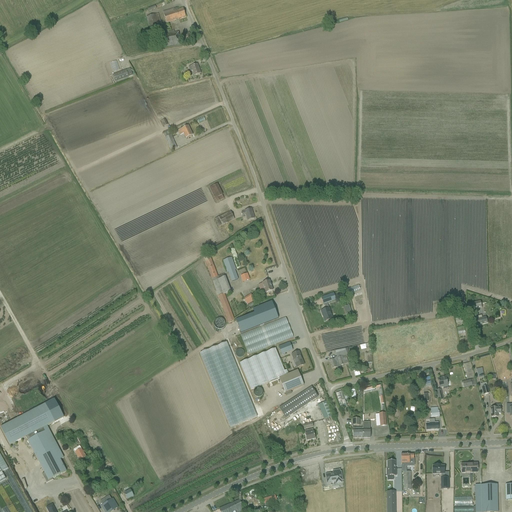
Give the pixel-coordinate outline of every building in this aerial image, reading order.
[(87,8),(89,14),(98,11),(95,4),(87,8)] [(167,23),(181,19),(186,17),(183,9),(177,11),(176,8),(164,12),(167,23)] [(146,18),(151,35),(161,32),(156,14),(146,18)] [(163,34),(165,47),(180,45),(178,32),(174,33),(174,31),(166,32),(166,34),(163,34)] [(186,45),(188,44),(193,42),(189,33),(185,34),(184,35),(185,37),(183,38),(186,45)] [(194,76),(196,75),(200,74),(197,64),(189,67),(190,72),(192,71),(194,76)] [(129,78),(126,70),(112,75),(115,83),(129,78)] [(186,139),(188,138),(192,135),(188,126),(184,128),(178,131),(181,136),(183,134),(186,139)] [(165,138),(171,151),(176,148),(171,135),(165,138)] [(224,199),(217,184),(209,188),(216,202),(224,199)] [(247,221),(249,220),(254,219),(251,209),(244,211),(245,212),(241,213),(243,217),(244,217),(244,216),(246,215),(247,221)] [(230,211),(214,219),(219,228),(234,219),(230,211)] [(223,274),(217,277),(210,257),(204,259),(219,298),(228,323),(234,321),(225,296),(224,294),(231,292),(225,277),(224,277),(223,274)] [(231,258),(223,261),(227,273),(228,273),(231,282),(238,279),(235,270),(236,270),(231,258)] [(242,282),(250,280),(247,273),(240,276),(242,282)] [(273,291),(269,281),(262,284),(265,293),(273,291)] [(350,288),(351,295),(362,292),(361,286),(350,288)] [(244,299),(248,305),(255,300),(251,294),(244,299)] [(328,321),(330,320),(333,319),(329,309),(327,304),(335,301),(333,294),(326,296),(321,298),(323,305),(324,304),(326,310),(321,311),(325,322),(327,321),(327,322),(328,321)] [(287,316),(293,315),(290,299),(284,300),(287,316)] [(280,317),(285,316),(282,301),(277,302),(280,317)] [(254,314),(236,321),(241,333),(278,319),(272,302),(252,310),(254,314)] [(481,308),(480,302),(471,304),(473,310),(481,308)] [(487,323),(486,317),(482,318),(481,316),(473,318),(475,327),(487,323)] [(243,333),(249,354),(295,340),(289,319),(243,333)] [(226,343),(199,353),(230,428),(257,417),(226,343)] [(290,343),(278,347),(281,355),(292,351),(290,343)] [(337,358),(329,361),(332,369),(336,367),(337,369),(338,370),(340,370),(341,368),(340,366),(348,363),(346,355),(349,354),(347,348),(345,349),(340,350),(335,352),(337,358)] [(275,349),(239,363),(250,389),(286,375),(275,349)] [(296,368),(299,367),(304,365),(299,352),(291,355),(296,368)] [(304,385),(297,371),(279,378),(285,393),(304,385)] [(448,388),(447,386),(447,383),(445,378),(438,380),(439,385),(440,388),(443,387),(444,390),(448,388)] [(475,379),(463,382),(464,388),(476,385),(475,379)] [(489,394),(487,387),(486,383),(480,384),(482,390),(483,395),(489,394)] [(286,419),(314,400),(318,398),(311,387),(307,390),(279,408),(286,419)] [(54,400),(0,428),(10,446),(26,438),(46,477),(44,478),(47,483),(53,480),(52,479),(66,472),(60,460),(64,458),(47,427),(63,417),(54,400)] [(323,420),(333,416),(327,402),(318,405),(323,420)] [(501,414),(500,405),(495,405),(495,408),(490,408),(491,418),(498,417),(498,414),(501,414)] [(438,411),(437,411),(437,408),(430,408),(431,417),(439,417),(438,411)] [(438,428),(438,425),(438,424),(434,424),(434,420),(430,421),(430,424),(426,424),(426,431),(438,430),(438,428),(439,428),(438,428)] [(362,428),(352,428),(353,439),(363,439),(363,430),(363,428),(362,428)] [(315,439),(314,434),(313,433),(313,429),(304,431),(305,434),(306,436),(307,441),(315,439)] [(77,435),(71,438),(75,446),(81,442),(77,435)] [(80,461),(84,458),(87,457),(80,446),(78,447),(73,450),(80,461)] [(387,469),(387,476),(396,476),(396,469),(395,469),(395,461),(387,462),(387,469)] [(461,464),(461,469),(461,474),(477,473),(477,469),(477,464),(477,465),(466,465),(466,464),(461,464)] [(444,467),(440,467),(440,466),(434,466),(434,467),(433,467),(433,474),(441,474),(441,478),(444,478),(444,474),(444,467)] [(336,485),(342,484),(341,473),(340,473),(339,471),(335,472),(336,474),(326,475),(327,484),(335,483),(336,485)] [(441,478),(435,478),(435,490),(444,490),(444,478),(441,478)] [(475,511),(497,511),(497,485),(477,485),(475,486),(475,511)] [(124,494),(125,495),(127,500),(133,497),(131,492),(130,491),(124,494)] [(390,492),(387,492),(387,511),(395,511),(395,496),(390,497),(390,492)] [(104,511),(110,511),(118,508),(113,499),(111,500),(109,496),(104,499),(100,501),(102,505),(101,506),(104,511)] [(261,500),(262,505),(277,501),(277,500),(275,496),(261,500)] [(232,511),(238,511),(237,510),(243,508),(239,500),(229,505),(232,511)]
